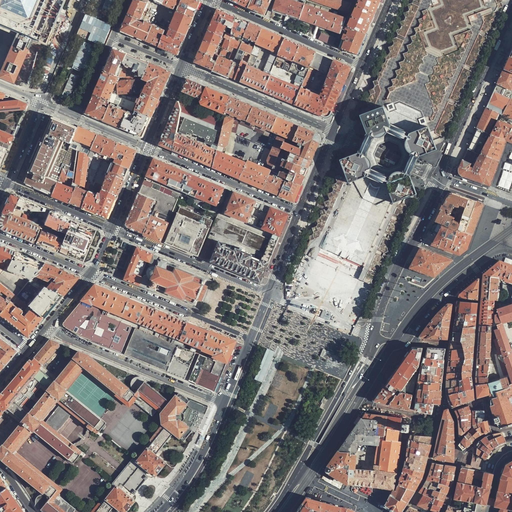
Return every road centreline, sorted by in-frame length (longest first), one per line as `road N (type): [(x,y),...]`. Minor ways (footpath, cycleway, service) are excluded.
road 1 (primary): [(258,511),(498,0)]
road 2 (residential): [(223,404),(47,326)]
road 3 (primary): [(369,336),(441,176)]
road 4 (residential): [(90,274),(250,338)]
road 5 (primary): [(441,176),(511,21)]
road 6 (residential): [(268,293),(112,228)]
road 7 (residential): [(336,131),(182,66)]
road 8 (residential): [(149,148),(301,213)]
road 9 (residential): [(365,66),(215,0)]
road 10 (tertiary): [(385,340),(411,331),(485,258),(511,252)]
road 11 (primary): [(298,473),(369,336)]
road 12 (primary): [(265,511),(349,385)]
road 13 (residential): [(39,99),(77,117),(113,37)]
road 14 (primary): [(298,473),(365,368)]
road 15 (primary): [(223,404),(204,450),(161,511)]
